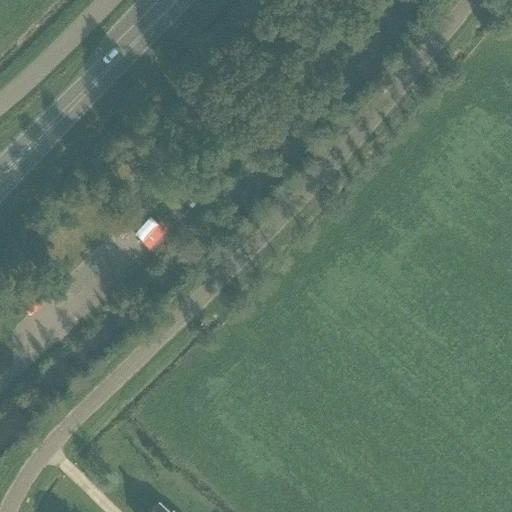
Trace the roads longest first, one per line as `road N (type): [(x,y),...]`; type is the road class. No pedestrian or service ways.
road 1 (unclassified): [(7,511),(56,439),(293,206),(470,0)]
road 2 (unclassified): [(0,385),(196,197)]
road 3 (trunk): [(68,109),(177,0)]
road 4 (unclassified): [(0,104),(110,0)]
